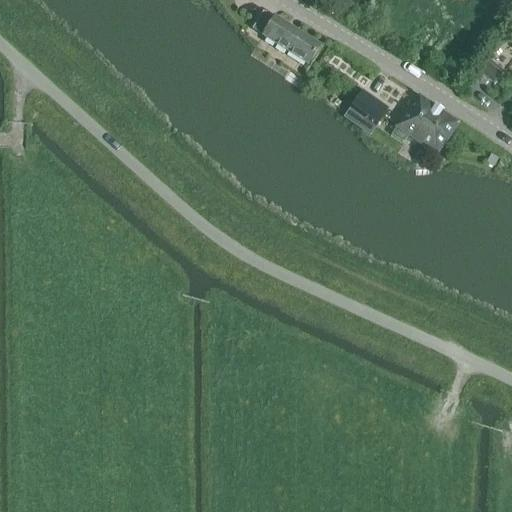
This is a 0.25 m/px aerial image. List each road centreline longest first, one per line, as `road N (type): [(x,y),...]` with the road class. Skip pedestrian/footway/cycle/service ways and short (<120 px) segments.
road 1 (unclassified): [(511,382),(224,243),(0,45)]
road 2 (tertiary): [(511,146),(277,0)]
